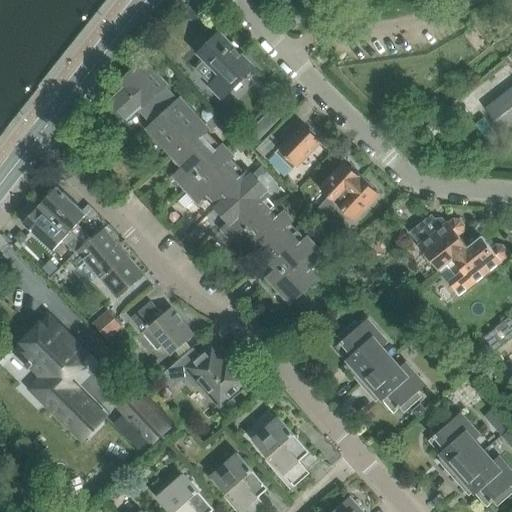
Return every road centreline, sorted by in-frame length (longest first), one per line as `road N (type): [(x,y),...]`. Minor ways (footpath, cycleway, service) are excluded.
road 1 (residential): [(357,455),(259,343),(189,298),(36,139)]
road 2 (residential): [(511,193),(414,183),(233,0)]
road 3 (tertiary): [(36,139),(148,0)]
